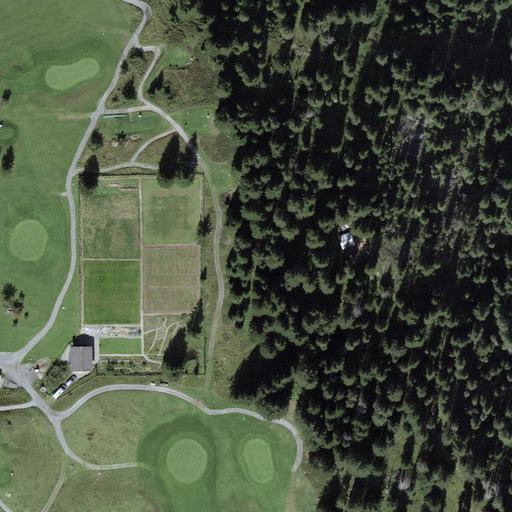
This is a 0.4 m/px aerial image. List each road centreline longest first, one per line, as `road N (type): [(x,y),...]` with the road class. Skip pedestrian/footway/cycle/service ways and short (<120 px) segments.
road 1 (track): [(0,367),(19,359),(48,326),(70,275),(71,171),(147,14),(127,0)]
road 2 (track): [(53,415),(112,387),(166,389),(209,410),(287,424),(297,437),(293,472)]
road 3 (track): [(199,161),(179,129),(141,99),(157,50),(133,40)]
road 4 (track): [(71,171),(199,161)]
